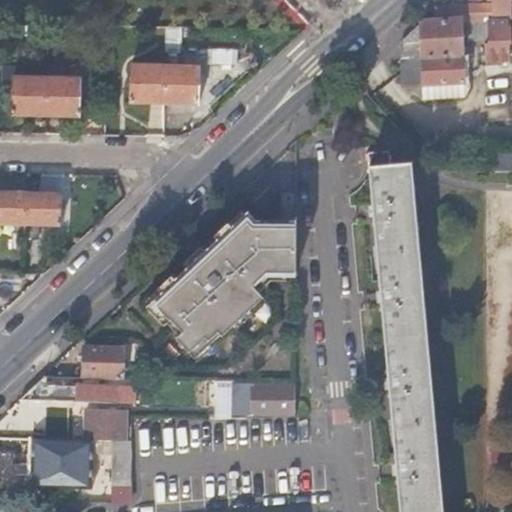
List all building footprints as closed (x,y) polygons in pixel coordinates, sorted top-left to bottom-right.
[(491,0),(440,3),(436,6),(436,17),(424,17),(412,29),(401,39),(401,56),(399,56),(400,82),(421,81),(462,79),(461,50),(461,30),(466,30),(466,18),(469,18),(487,17),(491,17),(491,0)] [(490,0),(491,0),(491,17),(487,17),(488,37),(485,37),(486,54),(509,54),(509,41),(511,41),(511,24),(509,25),(508,17),(511,17),(511,0),(490,0)] [(466,18),(466,30),(470,30),(470,38),(485,37),(488,37),(487,17),(469,18),(466,18)] [(465,95),(468,85),(466,49),(461,50),(462,79),(421,81),(422,97),(465,95)] [(234,67),(235,51),(203,50),(203,66),(234,67)] [(44,76),(45,57),(35,56),(34,65),(0,63),(0,91),(9,91),(9,111),(43,111),(44,76)] [(163,98),(164,63),(128,63),(128,98),(163,98)] [(198,63),(164,63),(163,98),(198,99),(198,63)] [(44,76),(43,111),(79,112),(80,77),(44,76)] [(454,157),(484,157),(484,144),(454,145),(454,157)] [(391,145),(368,147),(393,440),(399,511),(441,511),(411,161),(392,162),(391,145)] [(484,167),(484,157),(454,157),(454,167),(484,167)] [(0,219),(26,220),(26,190),(0,189),(0,219)] [(61,190),(26,190),(26,220),(61,220),(61,190)] [(294,274),(293,214),(236,215),(145,299),(172,328),(172,335),(194,359),(230,326),(230,321),(258,295),(258,287),(272,274),(294,274)] [(0,229),(25,230),(26,220),(0,219),(0,229)] [(82,374),(100,374),(122,375),(122,344),(83,344),(82,374)] [(37,381),(18,399),(73,400),(133,402),(135,375),(122,375),(100,374),(100,382),(71,381),(71,382),(37,381)] [(294,382),(252,382),(252,410),(294,409),(294,382)] [(88,406),(87,432),(122,432),(123,407),(88,406)] [(78,435),(32,434),(29,479),(76,481),(78,435)] [(130,502),(128,439),(109,439),(111,502),(130,502)]
